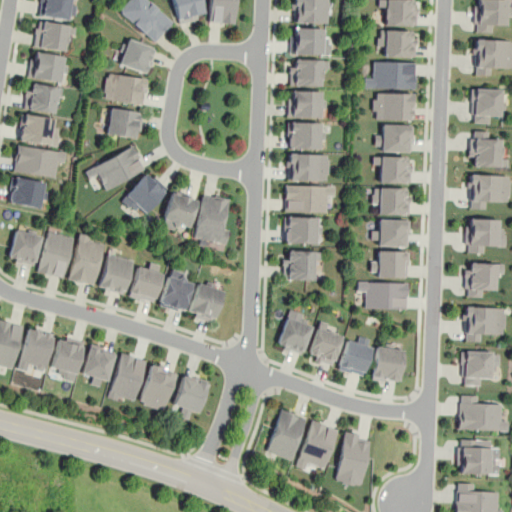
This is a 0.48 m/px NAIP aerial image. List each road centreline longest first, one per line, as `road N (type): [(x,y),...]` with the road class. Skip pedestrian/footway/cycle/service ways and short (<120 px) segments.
road 1 (residential): [(9,0),(0,61),(3,289),(357,405),(429,413)]
road 2 (residential): [(262,0),(247,366),(232,381),(204,458),(206,484),(231,467),(257,389),(247,366)]
road 3 (residential): [(444,0),(425,478),(401,511)]
road 4 (tertiary): [(267,511),(163,467),(0,424)]
road 5 (residential): [(254,171),(186,160),(173,149),(168,114),(176,75),(190,55),(260,53)]
